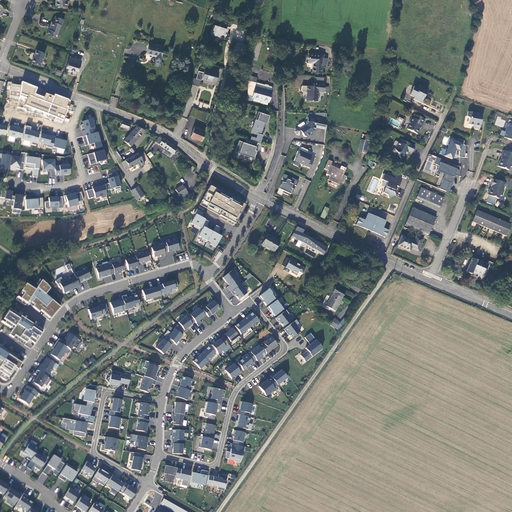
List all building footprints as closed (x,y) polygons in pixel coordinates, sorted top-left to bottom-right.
[(52,21),(47,34),(55,38),(60,25),(61,25),(63,19),(55,16),(53,22),(52,21)] [(214,25),(211,35),(224,39),(227,29),(223,28),(224,25),(229,27),(230,22),(221,19),(218,26),(214,25)] [(241,51),(243,44),(236,42),(234,49),(241,51)] [(148,44),(146,54),(156,56),(155,60),(160,61),(163,47),(148,44)] [(234,49),(232,54),(241,57),(242,54),(245,46),(245,45),(243,44),(241,51),(234,49)] [(36,50),(31,62),(40,65),(45,53),(36,50)] [(71,52),(66,68),(77,71),(81,60),(72,58),(74,53),(71,52)] [(312,64),(311,72),(321,73),(322,66),(323,58),(323,56),(316,55),(317,54),(308,53),(307,62),(310,62),(312,64)] [(215,83),(218,72),(205,68),(203,72),(198,71),(196,79),(201,80),(202,78),(210,80),(210,81),(215,83)] [(247,94),(253,95),(252,97),(268,102),(271,91),(272,88),(271,87),(269,86),(268,84),(266,84),(264,85),(256,82),(257,78),(249,76),(248,80),(247,94)] [(46,92),(21,82),(21,86),(19,96),(27,99),(24,106),(63,121),(70,101),(54,95),(53,97),(45,94),(46,92)] [(324,91),(325,83),(313,82),(313,86),(306,85),(306,91),(307,91),(306,100),(316,101),(317,91),(324,91)] [(19,96),(21,86),(13,85),(13,83),(8,83),(7,89),(10,90),(9,96),(15,97),(15,99),(19,99),(19,96)] [(414,86),(410,95),(414,97),(413,99),(421,103),(428,89),(420,85),(418,88),(414,86)] [(270,115),(260,112),(257,120),(258,120),(265,122),(267,123),(270,115)] [(482,114),(468,112),(467,116),(470,119),(469,124),(474,125),(474,128),(479,129),(482,114)] [(421,128),(425,120),(414,115),(412,118),(411,118),(409,122),(410,123),(407,129),(417,134),(419,130),(418,129),(419,127),(421,128)] [(181,116),(172,132),(179,136),(188,120),(181,116)] [(315,127),(326,129),(327,121),(317,119),(308,117),(307,121),(306,121),(306,125),(300,129),(298,127),(295,129),(295,131),(297,135),(299,135),(302,133),(304,136),(307,136),(315,131),(315,127)] [(503,128),(506,120),(497,117),(494,124),(503,128)] [(82,131),(83,136),(96,133),(92,119),(82,122),(83,125),(81,125),(82,131)] [(265,122),(255,119),(250,133),(260,136),(265,122)] [(21,138),(23,131),(19,129),(20,127),(14,126),(14,127),(9,126),(7,136),(17,138),(17,137),(21,138)] [(36,146),(40,132),(35,131),(34,132),(30,131),(31,128),(26,126),(22,140),(32,142),(31,145),(36,146)] [(190,137),(201,141),(204,132),(202,131),(203,129),(194,126),(190,137)] [(131,147),(145,131),(137,127),(124,141),(131,147)] [(52,148),(55,137),(51,136),(51,137),(48,136),(49,132),(42,130),(38,143),(47,145),(46,147),(52,148)] [(83,136),(82,137),(85,146),(94,143),(96,149),(102,147),(97,132),(96,133),(83,136)] [(263,135),(258,133),(256,138),(251,136),(250,140),(259,143),(263,135)] [(372,136),(366,135),(362,152),(368,154),(372,136)] [(63,138),(55,136),(55,137),(52,148),(52,150),(56,151),(57,149),(64,150),(66,142),(62,141),(63,138)] [(173,154),(176,149),(172,145),(165,140),(165,141),(162,139),(158,137),(155,143),(158,145),(162,147),(165,149),(173,154)] [(403,154),(402,153),(404,149),(408,152),(412,145),(398,139),(397,141),(396,141),(393,146),(389,149),(392,154),(394,152),(398,157),(403,154)] [(459,157),(464,158),(465,146),(463,145),(465,142),(458,139),(457,142),(450,140),(447,145),(449,146),(444,156),(451,159),(456,149),(459,151),(459,157)] [(251,141),(250,144),(244,142),(238,140),(235,148),(237,149),(236,152),(253,158),(255,150),(257,151),(259,143),(251,140),(251,141)] [(0,171),(8,173),(11,152),(0,150),(0,157),(1,157),(0,167),(0,171)] [(103,150),(88,155),(91,165),(98,163),(98,162),(106,160),(103,150)] [(511,153),(503,150),(501,158),(502,158),(501,161),(500,161),(498,166),(509,170),(510,167),(511,167),(511,153)] [(307,154),(299,151),(295,161),(310,168),(315,157),(307,154)] [(23,170),(26,153),(21,153),(21,158),(11,157),(10,166),(16,167),(16,169),(23,170)] [(125,161),(129,168),(129,169),(138,164),(139,167),(144,164),(138,153),(138,154),(134,156),(125,161)] [(31,177),(37,178),(40,159),(27,157),(25,167),(32,169),(31,177)] [(440,189),(449,192),(456,175),(460,177),(460,170),(456,169),(445,165),(447,161),(437,157),(434,164),(438,166),(436,171),(445,174),(443,179),(444,180),(440,189)] [(51,177),(56,177),(55,160),(43,161),(43,170),(48,170),(48,172),(51,171),(51,177)] [(328,180),(339,185),(340,182),(343,183),(346,176),(343,175),(346,168),(341,166),(340,169),(330,165),(332,162),(328,160),(324,169),(328,170),(326,174),(330,176),(328,180)] [(55,167),(56,176),(60,176),(60,175),(70,174),(69,165),(59,166),(59,167),(55,167)] [(115,173),(108,175),(109,179),(108,179),(109,183),(105,184),(107,190),(115,188),(115,190),(121,188),(117,176),(116,177),(115,173)] [(395,196),(394,192),(396,186),(399,187),(402,180),(395,177),(394,178),(384,174),(381,180),(387,182),(383,193),(387,195),(389,198),(395,196)] [(296,186),(298,181),(284,175),(282,180),(285,181),(284,183),(282,182),(279,189),(284,191),(283,193),(288,195),(289,194),(290,194),(294,186),(296,186)] [(374,193),(378,180),(372,178),(367,191),(374,193)] [(511,182),(500,178),(499,180),(506,183),(505,184),(505,185),(511,187),(511,182)] [(505,183),(493,179),(491,186),(492,187),(491,190),(490,189),(488,195),(499,199),(500,195),(502,196),(504,190),(503,190),(505,185),(505,184),(505,183)] [(107,196),(104,186),(100,187),(99,185),(92,187),(93,189),(87,191),(89,198),(95,197),(95,198),(101,196),(101,198),(107,196)] [(188,192),(183,185),(175,190),(180,197),(188,192)] [(229,196),(210,186),(199,205),(235,224),(245,205),(229,196)] [(143,196),(138,187),(131,191),(137,200),(143,196)] [(417,197),(440,207),(444,198),(421,188),(417,197)] [(20,214),(23,196),(12,194),(12,192),(6,191),(6,192),(0,191),(0,197),(5,199),(4,199),(9,200),(8,205),(13,206),(12,213),(20,214)] [(84,201),(81,192),(72,195),(72,194),(64,196),(66,203),(67,203),(69,207),(78,204),(78,202),(84,201)] [(26,210),(44,208),(43,198),(33,199),(33,195),(25,196),(26,210)] [(63,208),(62,197),(58,197),(58,198),(49,198),(49,202),(45,202),(45,208),(52,207),(52,211),(58,211),(57,209),(63,208)] [(321,217),(325,219),(329,208),(324,206),(321,217)] [(428,234),(436,217),(431,215),(431,216),(412,208),(405,225),(428,234)] [(201,217),(203,213),(196,209),(194,214),(195,215),(191,224),(199,229),(201,226),(203,227),(198,236),(202,238),(201,240),(206,243),(207,241),(210,243),(210,244),(215,247),(221,237),(216,234),(220,228),(216,226),(212,232),(205,228),(209,222),(201,217)] [(507,236),(511,225),(477,210),(472,222),(507,236)] [(385,238),(389,230),(383,228),(385,221),(368,214),(366,218),(365,220),(361,219),(359,218),(356,225),(385,238)] [(304,230),(297,226),(291,236),(325,254),(329,247),(302,232),(304,230)] [(266,246),(274,251),(280,243),(267,235),(261,244),(266,247),(266,246)] [(420,248),(423,239),(416,236),(414,241),(401,236),(397,246),(410,251),(411,248),(412,244),(420,248)] [(168,252),(179,249),(176,239),(161,243),(162,245),(164,252),(168,251),(168,252)] [(161,257),(165,256),(164,252),(162,245),(151,248),(154,257),(160,255),(161,257)] [(137,264),(141,263),(142,265),(146,264),(145,262),(151,260),(148,252),(143,254),(142,252),(138,254),(139,255),(135,256),(135,257),(137,264)] [(137,264),(135,257),(125,260),(128,271),(139,268),(137,264)] [(289,259),(286,258),(282,265),(285,267),(283,270),(287,272),(289,269),(292,271),(291,272),(295,275),(298,271),(302,273),(305,268),(294,262),(295,261),(290,257),(289,259)] [(488,265),(472,258),(466,272),(471,274),(472,272),(481,276),(484,270),(485,270),(488,265)] [(107,277),(111,276),(111,275),(108,266),(107,262),(102,263),(102,264),(98,266),(99,267),(96,268),(99,280),(104,278),(104,277),(106,276),(107,277)] [(108,266),(111,275),(114,274),(115,275),(118,274),(118,272),(124,271),(121,262),(108,266)] [(73,290),(80,287),(78,284),(74,275),(69,264),(66,266),(68,271),(71,269),(73,274),(69,276),(70,279),(64,282),(61,278),(55,282),(61,290),(62,290),(64,294),(69,292),(69,291),(72,289),(73,290)] [(74,275),(78,284),(89,280),(88,279),(91,277),(87,269),(74,275)] [(227,287),(231,292),(240,284),(243,283),(239,278),(237,279),(231,271),(222,278),(229,286),(227,287)] [(25,284),(17,297),(26,303),(28,301),(33,305),(32,307),(38,313),(40,311),(50,319),(54,314),(60,307),(45,294),(50,288),(46,285),(41,280),(35,290),(25,284)] [(176,280),(157,286),(158,287),(160,296),(171,293),(170,290),(178,287),(176,280)] [(240,284),(231,292),(233,295),(234,295),(238,300),(247,293),(240,284)] [(160,296),(158,287),(150,289),(149,288),(142,290),(145,301),(152,298),(153,301),(161,299),(160,296)] [(335,311),(345,293),(335,288),(332,293),(333,293),(326,306),(335,311)] [(268,289),(258,297),(261,300),(262,300),(264,302),(263,302),(266,306),(275,299),(271,294),(272,294),(268,289)] [(135,306),(140,305),(137,295),(130,297),(130,298),(127,299),(126,295),(122,296),(123,300),(126,310),(135,307),(135,306)] [(270,310),(272,312),(271,313),(274,316),(286,307),(279,298),(267,308),(269,311),(270,310)] [(126,310),(123,300),(119,301),(119,300),(110,303),(113,314),(126,310)] [(206,307),(203,310),(208,317),(211,315),(212,315),(215,313),(215,312),(220,308),(214,301),(205,307),(206,307)] [(88,310),(91,319),(101,316),(101,315),(105,314),(104,312),(103,308),(102,305),(94,308),(88,310)] [(198,308),(189,315),(195,322),(198,326),(201,323),(199,321),(205,316),(198,308)] [(9,309),(0,322),(12,330),(8,336),(12,339),(14,336),(25,343),(27,340),(34,345),(42,331),(9,309)] [(286,310),(275,319),(278,322),(279,321),(283,327),(291,320),(287,315),(289,314),(286,310)] [(243,319),(250,328),(259,321),(252,312),(243,319)] [(192,324),(195,322),(189,315),(186,317),(186,316),(178,322),(184,330),(188,327),(189,328),(193,325),(192,324)] [(340,323),(334,318),(329,324),(335,329),(340,323)] [(243,319),(235,326),(241,334),(250,328),(243,319)] [(296,320),(284,329),(286,333),(287,332),(292,338),(300,332),(296,326),(298,324),(296,320)] [(231,342),(239,336),(233,328),(225,334),(231,342)] [(180,339),(183,336),(174,329),(171,333),(167,331),(164,335),(165,336),(173,343),(177,345),(179,342),(178,341),(180,339)] [(246,340),(254,334),(252,331),(244,337),(246,340)] [(57,341),(68,348),(70,350),(73,346),(76,348),(81,341),(68,333),(65,339),(66,340),(65,341),(60,337),(57,341)] [(322,348),(310,333),(304,338),(310,345),(305,348),(307,351),(301,356),(305,362),(322,348)] [(168,350),(173,343),(165,336),(163,339),(162,338),(159,342),(160,343),(155,348),(163,355),(167,350),(168,350)] [(229,346),(222,337),(216,342),(215,341),(211,345),(218,354),(222,351),(224,353),(228,350),(226,348),(229,346)] [(270,351),(269,350),(277,344),(271,337),(263,343),(265,345),(262,347),(267,354),(270,351)] [(68,348),(57,341),(55,345),(56,346),(54,349),(51,355),(59,361),(64,353),(66,354),(68,351),(67,349),(68,348)] [(200,354),(208,362),(216,354),(209,346),(200,354)] [(259,346),(247,355),(252,362),(256,359),(257,361),(263,357),(262,356),(265,354),(259,346)] [(0,377),(6,381),(14,368),(17,370),(21,364),(0,349),(0,377)] [(208,362),(200,354),(193,361),(200,369),(208,362)] [(250,366),(254,363),(252,362),(247,355),(247,354),(242,358),(243,359),(238,363),(243,370),(250,365),(250,366)] [(39,366),(37,370),(47,377),(53,368),(55,370),(58,365),(47,358),(41,367),(39,366)] [(153,380),(156,381),(158,377),(156,376),(160,366),(155,365),(154,366),(151,365),(152,363),(145,361),(143,368),(146,369),(143,377),(144,377),(153,380)] [(237,375),(241,373),(233,363),(224,370),(231,379),(234,376),(237,374),(237,375)] [(34,377),(31,383),(35,385),(36,385),(40,388),(43,383),(45,385),(49,378),(47,377),(37,370),(36,370),(34,374),(36,375),(37,376),(36,378),(34,377)] [(122,383),(128,385),(130,376),(121,374),(121,372),(111,370),(110,375),(106,379),(109,382),(109,384),(112,384),(112,386),(118,387),(119,382),(122,383)] [(273,374),(270,376),(271,378),(277,385),(287,378),(281,370),(275,375),(273,374)] [(179,387),(190,391),(192,391),(193,387),(190,386),(192,380),(183,376),(179,387)] [(155,385),(156,381),(144,377),(139,390),(148,393),(151,384),(155,385)] [(278,386),(277,385),(271,378),(268,380),(267,380),(258,387),(266,396),(274,389),(278,386)] [(21,395),(20,395),(18,399),(28,405),(33,396),(35,397),(38,393),(26,385),(23,390),(24,391),(22,394),(21,395)] [(94,397),(96,386),(89,385),(85,388),(83,401),(93,403),(94,399),(93,399),(94,396),(94,397)] [(186,401),(190,391),(179,387),(178,387),(177,391),(178,391),(176,397),(186,401)] [(211,403),(221,405),(222,401),(220,401),(221,397),(223,398),(225,391),(212,388),(211,393),(212,394),(211,399),(212,399),(211,403)] [(110,411),(109,416),(116,417),(117,412),(120,413),(121,407),(120,407),(122,400),(113,398),(112,404),(111,403),(110,408),(111,409),(111,411),(110,411)] [(173,409),(172,413),(183,415),(184,415),(185,411),(184,410),(185,404),(175,402),(174,409),(173,409)] [(221,405),(211,403),(207,402),(204,416),(209,417),(209,414),(214,415),(216,409),(220,410),(221,405)] [(240,402),(237,414),(239,415),(247,417),(248,413),(250,413),(252,404),(240,402)] [(140,403),(137,418),(138,418),(146,419),(147,416),(148,416),(150,405),(140,403)] [(87,423),(93,424),(94,417),(90,416),(89,416),(90,411),(91,412),(92,407),(75,404),(74,410),(79,411),(78,414),(81,414),(80,419),(86,420),(85,423),(87,423)] [(173,418),(172,424),(182,426),(183,415),(172,413),(171,418),(173,418)] [(247,417),(239,415),(237,421),(236,421),(235,427),(250,430),(251,424),(248,424),(250,417),(247,417)] [(116,417),(109,416),(108,420),(109,420),(108,427),(118,429),(120,418),(116,417)] [(87,423),(85,423),(63,418),(62,423),(66,424),(64,429),(73,431),(73,435),(84,437),(87,423)] [(146,419),(138,418),(138,422),(136,421),(135,430),(146,432),(148,424),(147,423),(148,420),(146,419)] [(206,434),(205,437),(213,439),(214,435),(213,435),(215,426),(206,424),(204,433),(206,434)] [(172,440),(180,440),(183,441),(183,430),(172,430),(172,436),(171,436),(170,440),(172,440)] [(232,444),(241,446),(242,443),(243,443),(244,438),(243,437),(244,433),(234,430),(233,434),(234,434),(233,437),(233,440),(233,441),(232,444)] [(148,438),(132,434),(131,441),(135,442),(135,446),(137,447),(137,449),(146,451),(148,438)] [(117,439),(105,437),(104,442),(106,442),(105,445),(102,444),(101,450),(107,451),(107,450),(115,451),(117,439)] [(205,437),(202,437),(199,448),(211,450),(213,439),(205,437)] [(180,444),(180,440),(172,440),(171,448),(172,448),(172,454),(182,454),(183,444),(180,444)] [(25,462),(28,464),(36,453),(36,452),(33,450),(34,447),(29,444),(21,456),(26,460),(25,462)] [(230,452),(226,452),(225,458),(234,460),(234,461),(240,463),(244,447),(241,446),(232,444),(231,444),(230,452)] [(144,460),(145,455),(131,452),(129,460),(132,461),(130,469),(135,470),(135,471),(140,472),(140,468),(142,468),(143,459),(144,460)] [(28,464),(26,467),(31,470),(34,465),(36,467),(35,467),(39,470),(43,465),(47,460),(36,453),(28,464)] [(53,455),(42,473),(46,475),(50,469),(51,467),(59,472),(64,464),(59,460),(60,459),(53,455)] [(91,463),(87,461),(81,470),(90,476),(96,468),(90,464),(91,463)] [(174,478),(177,468),(169,466),(170,464),(165,463),(162,473),(166,474),(164,481),(173,483),(174,478)] [(67,464),(58,477),(65,482),(66,479),(71,482),(77,473),(73,470),(74,468),(67,464)] [(106,473),(99,468),(92,480),(98,484),(99,483),(103,486),(111,474),(107,471),(106,473)] [(177,468),(174,478),(182,480),(181,485),(187,486),(190,471),(177,468)] [(198,473),(192,472),(189,485),(196,486),(197,483),(204,485),(208,471),(201,470),(200,475),(197,475),(198,473)] [(207,484),(218,486),(217,488),(225,490),(228,475),(219,473),(218,476),(208,474),(207,484)] [(123,483),(112,475),(106,484),(118,492),(123,483)] [(2,492),(5,494),(10,487),(3,482),(0,480),(0,492),(1,493),(2,492)] [(132,487),(125,482),(120,490),(124,492),(123,493),(131,499),(136,490),(132,487)] [(12,484),(10,487),(5,494),(4,497),(15,504),(22,493),(15,489),(16,487),(12,484)] [(69,488),(63,498),(66,500),(67,499),(70,500),(68,502),(72,504),(80,491),(75,488),(73,490),(69,488)] [(27,496),(24,494),(15,506),(19,509),(20,507),(27,511),(32,503),(26,498),(27,496)] [(81,497),(75,506),(84,511),(90,503),(81,497)] [(160,504),(174,511),(186,511),(163,499),(160,504)] [(94,503),(88,511),(101,511),(103,509),(94,503)]
